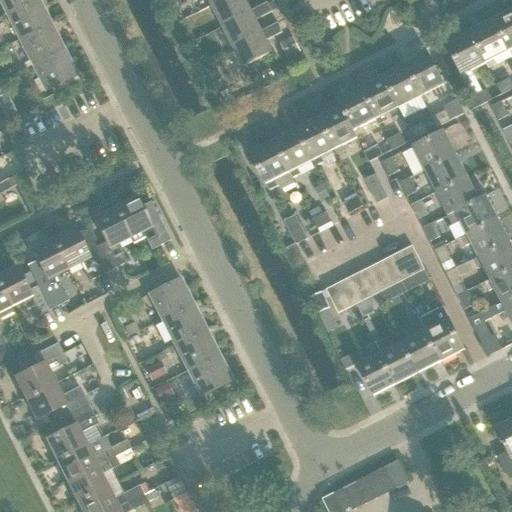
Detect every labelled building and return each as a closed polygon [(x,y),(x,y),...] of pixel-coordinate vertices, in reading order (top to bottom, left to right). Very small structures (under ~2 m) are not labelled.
[(0,0),(0,4),(6,15),(35,0),(0,0)] [(51,24),(38,0),(35,0),(6,15),(18,40),(51,24)] [(223,0),(212,6),(222,26),(252,11),(246,0),(223,0)] [(222,26),(233,46),(262,31),(257,20),(273,12),(268,3),(252,11),(222,26)] [(511,56),(511,10),(492,21),(508,52),(511,58),(511,56)] [(469,32),(485,64),(488,68),(497,64),(494,59),(508,52),(492,21),(469,32)] [(262,31),(233,46),(243,67),(272,53),(266,40),(283,32),(278,23),(262,31)] [(64,49),(51,24),(18,40),(31,66),(64,49)] [(475,76),(472,70),(485,64),(469,32),(446,44),(465,81),(475,76)] [(293,36),(280,43),(288,58),(301,52),(293,36)] [(64,49),(31,66),(44,91),(77,75),(64,49)] [(428,53),(405,65),(421,97),(444,85),(428,53)] [(399,108),(421,97),(405,65),(382,76),(399,108)] [(388,120),(386,115),(399,108),(382,76),(360,88),(376,120),(379,125),(388,120)] [(511,90),(511,81),(510,79),(497,86),(502,96),(511,90)] [(353,132),(376,120),(360,88),(337,100),(340,107),(353,132)] [(228,89),(220,93),(227,106),(235,102),(228,89)] [(492,101),(486,91),(474,98),(479,108),(492,101)] [(510,116),(503,104),(493,109),(499,122),(510,116)] [(340,107),(318,119),(335,152),(336,155),(346,150),(344,147),(357,140),(353,132),(340,107)] [(451,122),(446,112),(432,119),(437,129),(451,122)] [(322,158),(335,152),(318,119),(295,130),(312,163),(314,167),(324,162),(322,158)] [(415,141),(429,134),(424,124),(410,130),(415,141)] [(300,169),(312,163),(295,130),(273,142),(292,178),(302,173),(300,169)] [(413,149),(424,171),(456,154),(445,132),(413,149)] [(406,145),(401,135),(387,143),(392,152),(406,145)] [(295,183),(292,178),(273,142),(250,154),(268,191),(278,186),(284,189),(295,183)] [(370,164),(384,157),(378,147),(364,154),(370,164)] [(468,177),(456,154),(424,171),(436,193),(468,177)] [(399,174),(392,160),(382,165),(389,178),(399,174)] [(378,205),(388,200),(376,176),(366,181),(378,205)] [(448,217),(455,213),(455,212),(480,200),(479,199),(468,177),(436,193),(448,217)] [(8,180),(0,184),(4,192),(12,188),(8,180)] [(418,193),(411,180),(401,185),(408,199),(418,193)] [(455,213),(460,222),(467,235),(499,219),(487,196),(479,199),(480,200),(455,212),(455,213)] [(350,215),(364,208),(359,197),(345,204),(350,215)] [(170,240),(159,216),(151,201),(140,207),(136,198),(114,208),(129,238),(143,231),(152,249),(170,240)] [(429,216),(423,202),(413,208),(419,221),(429,216)] [(106,243),(96,248),(108,271),(127,262),(118,243),(129,238),(114,208),(94,219),(106,243)] [(319,231),(333,224),(327,213),(313,220),(319,231)] [(297,246),(308,240),(296,216),(285,222),(297,246)] [(467,235),(478,258),(510,242),(499,219),(467,235)] [(441,239),(434,225),(425,230),(432,244),(441,239)] [(90,280),(108,271),(96,248),(88,232),(76,235),(74,229),(53,240),(67,269),(81,262),(90,280)] [(27,266),(50,310),(68,301),(55,275),(67,269),(53,240),(32,250),(37,261),(27,266)] [(511,244),(510,242),(478,258),(490,280),(511,268),(511,244)] [(402,252),(414,275),(424,270),(412,246),(402,252)] [(452,261),(446,248),(436,253),(442,266),(452,261)] [(391,257),(403,281),(414,275),(402,252),(391,257)] [(380,263),(392,286),(403,281),(391,257),(380,263)] [(370,268),(382,292),(392,286),(380,263),(370,268)] [(31,320),(50,310),(27,266),(37,287),(28,292),(15,267),(0,275),(0,288),(10,308),(22,301),(31,320)] [(359,274),(371,297),(382,292),(370,268),(359,274)] [(511,268),(490,280),(501,303),(511,297),(511,268)] [(454,290),(464,284),(457,270),(446,276),(454,290)] [(371,297),(359,274),(348,279),(360,303),(371,297)] [(193,304),(180,278),(148,295),(161,321),(193,304)] [(348,279),(338,284),(350,308),(360,303),(348,279)] [(350,308),(338,284),(326,290),(338,314),(350,308)] [(0,320),(0,312),(10,308),(0,288),(0,335),(6,332),(0,320)] [(465,312),(476,307),(469,292),(458,298),(465,312)] [(318,314),(329,309),(321,294),(321,293),(310,299),(318,314)] [(501,304),(480,315),(470,320),(481,344),(492,339),(484,323),(506,312),(511,324),(511,297),(501,303),(501,304)] [(206,330),(193,304),(161,321),(174,346),(206,330)] [(443,308),(420,319),(442,362),(465,350),(449,318),(443,308)] [(411,324),(417,335),(403,342),(420,374),(442,362),(420,319),(411,324)] [(134,323),(124,328),(128,337),(138,332),(134,323)] [(219,355),(206,330),(174,346),(186,371),(219,355)] [(373,358),(358,365),(374,397),(397,385),(381,353),(375,342),(367,346),(373,358)] [(403,342),(381,353),(397,385),(420,374),(403,342)] [(15,378),(25,399),(55,384),(48,370),(66,361),(57,343),(34,355),(39,365),(15,378)] [(232,381),(219,355),(186,371),(200,397),(232,381)] [(25,399),(36,420),(60,407),(65,418),(89,406),(79,386),(61,395),(55,384),(25,399)] [(98,424),(89,406),(65,418),(52,424),(57,434),(46,440),(56,461),(86,446),(80,433),(98,424)] [(511,420),(505,424),(504,423),(496,427),(508,452),(497,458),(509,481),(511,479),(511,420)] [(110,449),(115,457),(125,452),(121,443),(110,449)] [(92,458),(86,446),(56,461),(67,482),(115,457),(110,449),(92,458)] [(125,452),(115,457),(119,466),(134,459),(130,450),(125,452)] [(119,466),(115,457),(67,482),(77,502),(107,487),(102,475),(119,466)] [(409,483),(398,461),(386,467),(397,488),(409,483)] [(376,472),(387,494),(397,488),(386,467),(376,472)] [(376,499),(384,495),(387,494),(376,472),(365,478),(376,499)] [(355,483),(366,505),(376,499),(365,478),(355,483)] [(344,489),(355,510),(366,505),(355,483),(344,489)] [(107,487),(77,502),(81,511),(108,511),(143,494),(140,487),(114,500),(107,487)] [(334,494),(342,511),(350,511),(355,510),(344,489),(334,494)] [(153,490),(143,494),(148,503),(157,498),(153,490)] [(143,494),(108,511),(130,511),(148,503),(143,494)] [(342,511),(334,494),(323,500),(328,511),(342,511)]
